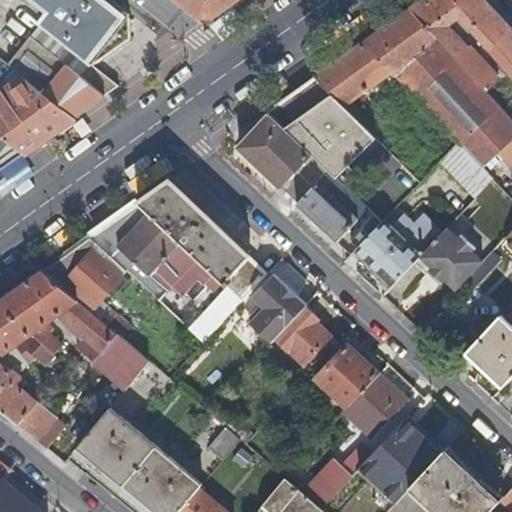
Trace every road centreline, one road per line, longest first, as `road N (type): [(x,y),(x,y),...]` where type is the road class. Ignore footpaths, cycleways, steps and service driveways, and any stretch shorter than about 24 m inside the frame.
road 1 (residential): [(165,116),(511,444)]
road 2 (primary): [(165,116),(0,234)]
road 3 (residential): [(93,511),(0,434)]
